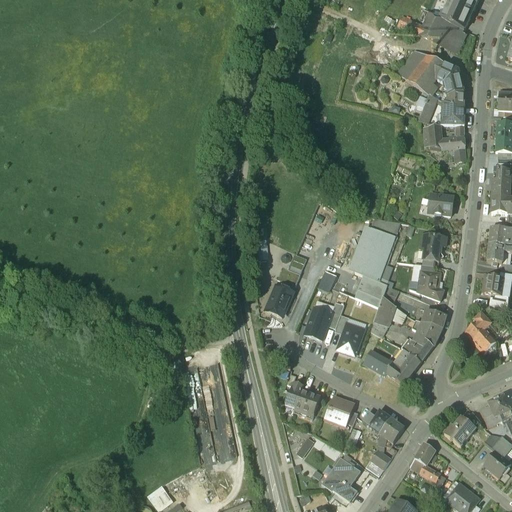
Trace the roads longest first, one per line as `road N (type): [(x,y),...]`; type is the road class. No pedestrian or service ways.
road 1 (tertiary): [(279,511),(236,338),(228,196),(263,42),(286,0)]
road 2 (residential): [(447,406),(436,387),(466,267),(484,69)]
road 3 (track): [(236,338),(179,349),(125,439),(75,465),(40,511)]
road 4 (residential): [(419,433),(319,373),(264,328)]
road 5 (residential): [(419,433),(511,510)]
